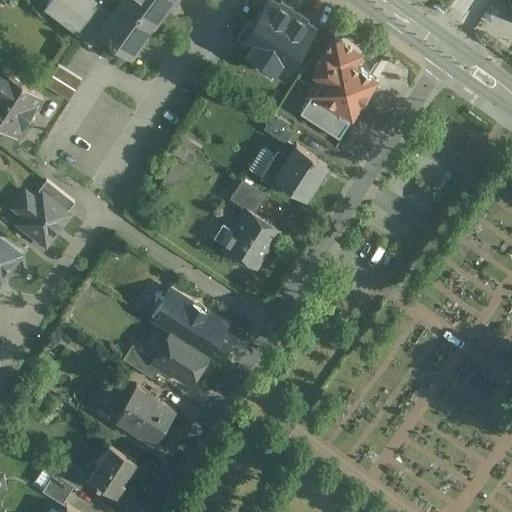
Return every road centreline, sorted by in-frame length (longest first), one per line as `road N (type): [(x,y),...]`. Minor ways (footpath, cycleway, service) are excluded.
road 1 (residential): [(445,50),(267,319)]
road 2 (residential): [(267,319),(146,511)]
road 3 (residential): [(267,319),(105,214)]
road 4 (residential): [(105,214),(30,326)]
